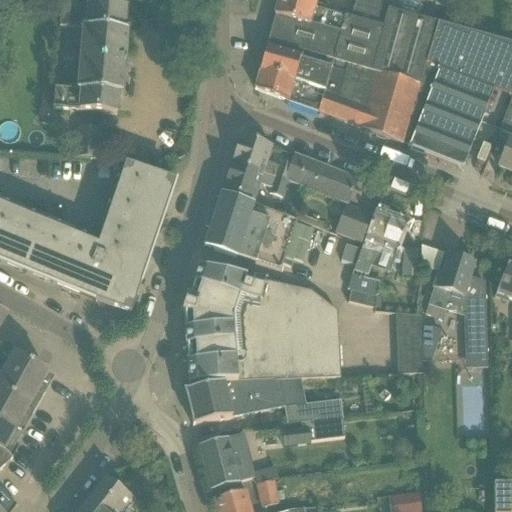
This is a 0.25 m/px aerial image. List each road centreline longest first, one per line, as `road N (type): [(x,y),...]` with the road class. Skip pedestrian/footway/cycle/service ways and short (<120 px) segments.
road 1 (residential): [(222,114),(511,218)]
road 2 (residential): [(136,371),(184,252),(222,114)]
road 3 (residential): [(56,511),(136,371)]
road 4 (residential): [(0,295),(136,371)]
road 5 (residential): [(193,511),(173,434),(141,396),(136,371)]
